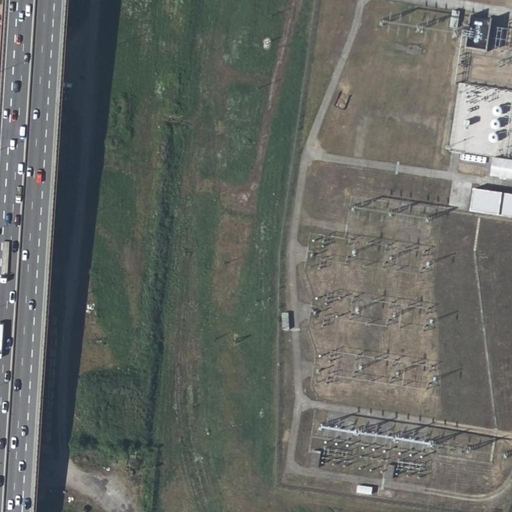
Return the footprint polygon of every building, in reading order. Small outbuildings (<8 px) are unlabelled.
[(459,10),(450,9),(447,26),(456,27),(459,10)] [(511,160),(493,157),(490,176),(511,178),(511,160)] [(511,217),(511,194),(473,189),(470,211),(511,217)] [(291,313),(284,313),(285,329),(292,329),(291,313)] [(319,451),(311,450),(309,467),(317,468),(319,451)] [(393,465),(384,465),(383,478),(392,479),(393,465)] [(394,491),(376,489),(375,496),(393,498),(394,491)]
